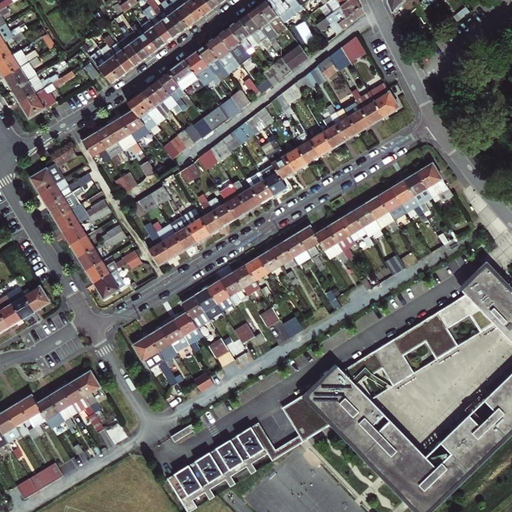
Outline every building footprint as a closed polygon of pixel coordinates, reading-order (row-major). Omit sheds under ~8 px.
[(0,9),(7,6),(13,2),(12,0),(3,0),(0,2),(0,9)] [(131,7),(135,5),(140,1),(138,0),(126,0),(121,4),(126,12),(131,7)] [(149,0),(153,5),(173,38),(178,35),(181,33),(163,4),(159,7),(154,0),(149,0)] [(172,0),(174,3),(189,27),(193,24),(196,21),(183,0),(172,0)] [(194,0),(183,0),(196,21),(201,18),(205,16),(194,0)] [(194,0),(205,16),(209,13),(212,10),(206,0),(194,0)] [(217,0),(206,0),(212,10),(216,7),(220,4),(217,0)] [(268,0),(267,1),(283,23),(303,8),(302,6),(297,0),(268,0)] [(362,5),(359,0),(351,0),(332,14),(316,26),(322,34),(337,23),(343,32),(366,14),(362,5)] [(332,0),(331,1),(325,5),(332,14),(351,0),(332,0)] [(399,6),(406,0),(388,0),(389,2),(394,14),(399,6)] [(163,3),(163,4),(181,33),(185,30),(189,27),(174,3),(170,5),(167,1),(163,3)] [(283,23),(267,1),(262,4),(258,8),(277,33),(278,34),(287,28),(283,23)] [(166,44),(147,15),(143,17),(135,5),(131,7),(144,27),(148,33),(158,50),(162,46),(166,44)] [(144,10),(147,15),(166,44),(170,41),(173,38),(153,5),(144,10)] [(0,27),(7,23),(2,16),(10,11),(7,6),(0,9),(0,27)] [(454,15),(458,19),(468,10),(465,6),(454,15)] [(277,33),(258,8),(254,11),(250,14),(272,44),(278,52),(284,48),(274,35),(277,33)] [(446,25),(448,27),(458,19),(454,15),(451,11),(442,18),(446,25)] [(272,44),(250,14),(246,17),(241,20),(258,44),(261,47),(263,50),(272,44)] [(446,25),(442,18),(436,23),(441,29),(446,25)] [(252,48),(258,44),(241,20),(236,24),(230,28),(250,53),(250,54),(254,51),(252,48)] [(7,23),(0,27),(0,44),(5,42),(14,36),(22,32),(26,29),(25,27),(21,29),(19,27),(11,31),(7,23)] [(127,37),(142,61),(147,58),(151,55),(136,32),(135,31),(131,34),(129,29),(126,26),(122,29),(127,37)] [(144,27),(139,30),(143,36),(148,33),(144,27)] [(243,58),(250,53),(230,28),(226,31),(219,36),(231,53),(236,49),(243,58)] [(139,30),(136,32),(151,55),(154,53),(158,50),(148,33),(143,36),(139,30)] [(22,32),(14,36),(17,42),(25,37),(22,32)] [(352,62),(367,53),(356,34),(342,45),(352,62)] [(135,67),(119,42),(114,45),(108,36),(104,39),(109,46),(127,73),(131,69),(135,67)] [(230,64),(237,60),(235,57),(231,53),(219,36),(215,39),(208,44),(219,60),(225,56),(230,64)] [(138,64),(142,61),(127,37),(119,42),(135,67),(138,64)] [(0,62),(13,54),(5,42),(0,44),(0,62)] [(203,48),(198,52),(215,75),(225,68),(219,60),(208,44),(203,48)] [(340,72),(354,65),(352,62),(342,45),(330,55),(340,72)] [(89,46),(84,48),(91,57),(95,54),(89,46)] [(109,46),(101,51),(120,78),(123,75),(127,73),(109,46)] [(300,46),(283,59),(284,60),(293,72),(301,65),(310,58),(300,46)] [(22,49),(13,54),(17,61),(26,56),(22,49)] [(120,78),(101,51),(101,50),(95,54),(91,57),(111,84),(116,81),(120,78)] [(0,68),(0,69),(5,76),(37,57),(34,52),(26,56),(17,61),(13,54),(0,62),(0,68)] [(203,83),(215,75),(198,52),(193,55),(186,60),(199,78),(203,83)] [(327,80),(340,72),(330,55),(318,64),(327,79),(327,80)] [(225,56),(219,60),(225,68),(230,64),(225,56)] [(9,83),(12,89),(28,80),(24,73),(33,68),(32,66),(39,62),(37,57),(5,76),(9,83)] [(183,90),(199,78),(186,60),(178,66),(169,72),(183,90)] [(275,66),(284,78),(293,72),(284,60),(275,66)] [(100,75),(91,63),(84,67),(94,80),(100,75)] [(306,74),(314,87),(327,79),(318,64),(306,74)] [(274,65),(264,73),(274,86),(284,78),(275,66),(274,65)] [(37,75),(33,68),(24,73),(28,80),(37,75)] [(187,96),(183,90),(169,72),(165,75),(159,79),(183,110),(185,112),(188,110),(181,100),(187,96)] [(294,83),(301,95),(314,87),(306,74),(294,83)] [(20,102),(53,83),(50,78),(41,83),(37,75),(28,80),(12,89),(16,95),(20,102)] [(183,110),(159,79),(156,82),(151,85),(170,110),(175,107),(180,113),(183,110)] [(269,81),(264,86),(267,90),(273,86),(269,81)] [(56,88),(53,83),(20,102),(25,110),(30,119),(54,104),(48,93),(56,88)] [(301,95),(294,83),(282,92),(289,103),(301,95)] [(386,83),(370,92),(385,117),(392,112),(400,107),(386,83)] [(255,84),(248,89),(255,97),(261,92),(255,84)] [(173,113),(170,110),(151,85),(148,88),(144,91),(166,118),(173,113)] [(352,92),(372,125),(379,120),(385,117),(370,92),(362,97),(357,89),(352,92)] [(157,124),(158,124),(166,118),(144,91),(140,94),(136,97),(157,124)] [(242,91),(233,98),(241,110),(251,103),(242,91)] [(286,116),(294,111),(289,103),(282,92),(270,101),(277,113),(283,110),(286,116)] [(355,113),(349,117),(359,133),(365,129),(372,125),(352,92),(347,95),(352,103),(350,104),(355,113)] [(149,130),(157,124),(136,97),(132,100),(127,103),(134,111),(146,126),(149,130)] [(233,98),(221,108),(230,120),(242,111),(241,110),(233,98)] [(275,120),(266,105),(258,111),(267,125),(275,120)] [(326,107),(346,140),(353,136),(359,133),(349,117),(342,121),(337,112),(336,113),(331,105),(326,107)] [(340,144),(346,140),(326,107),(322,110),(327,119),(323,121),(328,130),(324,132),(333,148),(340,144)] [(215,132),(230,120),(221,108),(205,119),(215,132)] [(349,117),(344,108),(337,112),(342,121),(349,117)] [(128,114),(121,119),(131,135),(146,126),(134,111),(128,114)] [(254,133),(267,125),(258,111),(246,120),(254,133)] [(108,127),(123,151),(131,146),(138,157),(143,154),(136,143),(131,135),(121,119),(115,123),(108,127)] [(205,119),(195,126),(204,138),(205,140),(215,132),(205,119)] [(242,141),(254,133),(246,120),(235,129),(242,141)] [(204,138),(195,126),(193,124),(186,130),(189,135),(196,144),(204,138)] [(321,156),(311,140),(303,126),(299,128),(302,134),(297,137),(302,145),(298,148),(308,163),(314,160),(321,156)] [(103,130),(96,135),(116,167),(121,164),(116,156),(123,151),(108,127),(103,130)] [(230,151),(243,143),(242,141),(235,129),(223,138),(230,151)] [(186,130),(179,135),(182,140),(189,149),(196,144),(189,135),(186,130)] [(324,132),(311,140),(321,156),(328,151),(333,148),(324,132)] [(83,142),(94,159),(100,156),(105,163),(110,171),(116,167),(96,135),(89,138),(83,142)] [(189,149),(182,140),(179,135),(171,141),(172,143),(182,155),(189,149)] [(210,148),(219,161),(219,162),(232,154),(230,151),(223,138),(210,148)] [(288,175),(295,171),(285,155),(280,147),(275,139),(263,146),(273,164),(282,179),(288,175)] [(142,140),(136,143),(143,154),(149,151),(142,140)] [(174,161),(182,155),(172,143),(165,149),(174,161)] [(206,169),(219,161),(210,148),(199,157),(206,169)] [(285,155),(295,171),(303,167),(308,163),(298,148),(285,155)] [(72,149),(54,159),(56,163),(59,168),(77,157),(72,149)] [(156,174),(148,161),(140,166),(147,177),(156,174)] [(65,179),(59,168),(56,163),(48,168),(57,184),(65,179)] [(187,167),(195,180),(200,177),(192,164),(187,167)] [(260,172),(275,196),(282,192),(288,188),(282,179),(273,164),(260,172)] [(419,172),(434,197),(436,195),(441,203),(453,196),(433,164),(426,168),(419,172)] [(188,184),(195,180),(187,167),(185,167),(180,171),(188,184)] [(57,184),(48,168),(43,171),(31,178),(36,186),(41,193),(57,184)] [(268,200),(275,196),(260,172),(247,180),(252,188),(262,204),(268,200)] [(426,202),(434,197),(419,172),(412,177),(405,180),(426,214),(431,210),(426,202)] [(44,200),(48,206),(65,197),(73,192),(79,188),(92,180),(88,173),(76,180),(77,181),(69,186),(69,185),(60,190),(57,184),(41,193),(44,200)] [(130,174),(123,178),(130,190),(137,186),(130,174)] [(123,178),(116,183),(123,194),(130,190),(123,178)] [(65,179),(57,184),(60,190),(69,185),(68,184),(65,179)] [(426,214),(405,180),(399,184),(393,188),(405,208),(407,212),(415,207),(421,216),(426,214)] [(262,204),(252,188),(245,192),(238,181),(233,184),(249,211),(255,208),(262,204)] [(242,216),(249,211),(233,184),(226,188),(233,199),(226,203),(236,219),(242,216)] [(164,186),(151,194),(158,206),(171,198),(164,186)] [(79,188),(73,192),(76,197),(82,193),(79,188)] [(399,211),(405,208),(393,188),(385,193),(380,196),(399,228),(405,225),(400,217),(402,216),(399,211)] [(203,194),(224,227),(231,222),(236,219),(226,203),(221,206),(215,197),(213,199),(209,191),(203,194)] [(73,210),(81,205),(76,197),(73,192),(65,197),(73,210)] [(138,201),(146,214),(158,206),(151,194),(138,201)] [(206,215),(201,218),(211,235),(216,231),(224,227),(203,194),(198,197),(203,205),(201,206),(206,215)] [(399,228),(380,196),(374,199),(367,204),(382,229),(389,224),(394,232),(399,228)] [(52,213),(56,219),(73,210),(65,197),(48,206),(52,213)] [(60,226),(64,232),(88,218),(95,213),(108,205),(104,200),(92,207),(92,208),(85,213),(81,205),(73,210),(56,219),(60,226)] [(140,217),(146,214),(138,201),(133,205),(140,217)] [(369,236),(382,229),(367,204),(359,208),(354,211),(367,233),(369,236)] [(112,212),(108,205),(95,213),(99,219),(112,212)] [(178,209),(183,218),(188,214),(183,206),(178,209)] [(355,240),(367,233),(354,211),(348,215),(342,219),(355,240)] [(88,218),(64,232),(68,240),(72,245),(88,235),(96,230),(88,218)] [(183,218),(170,225),(186,250),(191,247),(198,242),(188,226),(183,218)] [(211,235),(201,218),(188,226),(198,242),(205,238),(211,235)] [(349,249),(357,245),(355,240),(342,219),(334,224),(328,227),(348,259),(353,256),(349,249)] [(152,225),(173,258),(180,254),(186,250),(170,225),(170,224),(163,229),(158,221),(152,225)] [(120,225),(107,232),(108,234),(101,238),(104,243),(124,231),(120,225)] [(156,245),(149,250),(159,266),(165,263),(173,258),(152,225),(147,228),(152,236),(151,237),(156,245)] [(321,242),(316,234),(311,226),(297,234),(311,258),(320,272),(325,269),(318,257),(322,254),(316,245),(321,242)] [(348,259),(328,227),(323,230),(316,234),(321,242),(331,260),(339,255),(343,262),(348,259)] [(124,231),(104,243),(107,249),(114,244),(115,246),(128,238),(124,231)] [(285,242),(294,258),(299,265),(311,258),(297,234),(291,238),(285,242)] [(96,248),(88,235),(72,245),(75,251),(80,258),(96,248)] [(368,247),(374,244),(369,236),(364,239),(368,247)] [(281,266),(294,258),(285,242),(277,246),(271,250),(281,266)] [(103,261),(96,248),(80,258),(83,264),(87,270),(103,261)] [(107,266),(103,261),(87,270),(90,276),(95,283),(116,271),(125,265),(139,257),(135,250),(123,258),(124,259),(116,264),(114,261),(107,266)] [(281,266),(271,250),(265,254),(259,258),(268,274),(281,266)] [(397,253),(384,261),(392,274),(405,266),(397,253)] [(139,257),(125,265),(129,271),(143,263),(139,257)] [(256,281),(268,274),(259,258),(252,262),(246,265),(256,281)] [(256,281),(246,265),(240,269),(233,273),(243,289),(256,281)] [(304,394),(290,402),(311,436),(334,422),(336,420),(396,485),(421,511),(426,511),(511,431),(511,286),(501,274),(491,265),(466,288),(470,293),(345,369),(340,364),(304,394)] [(116,271),(95,283),(99,290),(104,299),(125,286),(116,271)] [(291,272),(286,275),(291,283),(296,280),(291,272)] [(237,293),(243,289),(233,273),(226,277),(220,281),(235,304),(242,300),(237,293)] [(21,275),(15,279),(20,287),(25,283),(21,275)] [(291,283),(286,275),(281,278),(285,286),(291,283)] [(364,275),(359,278),(366,289),(371,286),(368,281),(364,275)] [(376,276),(368,281),(371,286),(379,281),(376,276)] [(35,311),(25,295),(20,287),(15,279),(10,282),(14,290),(7,294),(7,295),(22,319),(28,316),(35,311)] [(235,304),(220,281),(215,284),(208,288),(222,311),(235,304)] [(25,295),(35,311),(43,307),(51,302),(40,285),(25,295)] [(267,287),(261,290),(266,298),(272,295),(267,287)] [(223,313),(222,311),(208,288),(200,293),(195,296),(210,321),(223,313)] [(336,299),(331,291),(326,294),(331,302),(336,299)] [(7,295),(0,299),(0,311),(10,327),(17,322),(22,319),(7,295)] [(210,321),(195,296),(189,300),(182,303),(188,312),(198,329),(210,321)] [(260,316),(268,329),(281,321),(273,309),(260,316)] [(0,332),(3,331),(10,327),(0,311),(0,332)] [(180,317),(175,320),(190,345),(195,353),(200,349),(195,341),(202,337),(198,329),(188,312),(180,317)] [(295,318),(283,325),(291,338),(303,331),(295,318)] [(162,328),(177,352),(190,345),(175,320),(169,323),(162,328)] [(241,344),(254,336),(247,325),(234,333),(241,344)] [(170,357),(177,352),(162,328),(156,331),(149,336),(169,368),(174,364),(170,357)] [(260,335),(255,337),(260,345),(265,343),(260,335)] [(169,368),(149,336),(143,340),(134,345),(148,369),(159,363),(163,369),(164,372),(162,373),(171,388),(178,383),(169,368)] [(221,339),(208,347),(216,360),(229,352),(221,339)] [(152,376),(163,369),(159,363),(148,369),(152,376)] [(86,395),(93,391),(102,385),(92,370),(83,375),(76,380),(86,395)] [(193,378),(200,390),(213,383),(205,371),(193,378)] [(91,404),(86,395),(76,380),(68,384),(63,387),(79,412),(86,407),(91,415),(89,416),(99,431),(106,426),(96,412),(91,404)] [(71,417),(79,412),(63,387),(57,392),(51,395),(66,420),(71,428),(76,424),(71,417)] [(93,391),(86,395),(91,404),(97,400),(99,399),(93,391)] [(40,424),(48,419),(38,403),(33,395),(27,398),(20,403),(30,419),(35,427),(40,434),(45,431),(40,424)] [(66,420),(51,395),(45,399),(38,403),(48,419),(53,428),(66,420)] [(97,400),(91,404),(96,412),(102,408),(97,400)] [(260,420),(253,425),(268,449),(269,451),(274,458),(311,436),(290,402),(286,405),(303,432),(277,448),(260,420)] [(6,410),(17,426),(30,419),(20,403),(12,407),(6,410)] [(21,434),(17,426),(6,410),(1,414),(0,414),(0,428),(8,442),(21,434)] [(193,422),(172,434),(176,440),(196,427),(193,422)] [(258,468),(253,460),(252,459),(268,449),(253,425),(244,430),(232,437),(247,462),(248,464),(253,471),(258,468)] [(40,434),(35,427),(30,430),(34,438),(40,434)] [(0,447),(8,442),(0,428),(0,447)] [(223,443),(211,450),(226,475),(227,476),(232,484),(237,481),(232,473),(231,472),(247,462),(232,437),(223,443)] [(85,451),(81,444),(76,446),(81,454),(85,451)] [(20,447),(14,451),(19,459),(25,455),(20,447)] [(268,449),(252,459),(253,460),(269,451),(268,449)] [(201,456),(190,462),(206,487),(207,489),(211,496),(216,493),(211,486),(211,484),(226,475),(211,450),(201,456)] [(17,484),(25,496),(64,473),(56,460),(17,484)] [(180,469),(169,476),(189,510),(194,507),(189,499),(188,498),(206,487),(190,462),(180,469)] [(231,472),(232,473),(248,464),(247,462),(231,472)] [(211,484),(211,486),(227,476),(226,475),(211,484)] [(206,487),(188,498),(189,499),(207,489),(206,487)]
